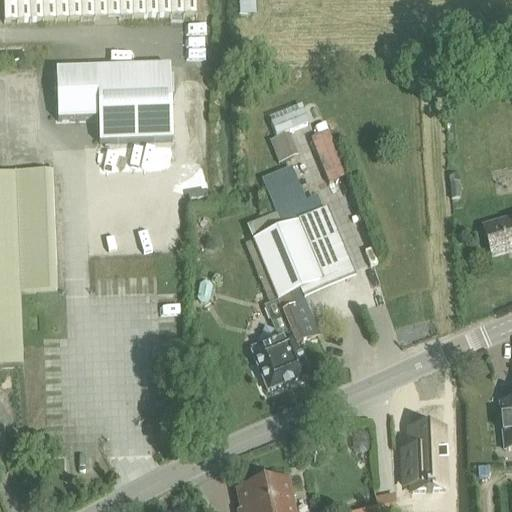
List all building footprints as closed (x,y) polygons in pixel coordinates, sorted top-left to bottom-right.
[(3,0),(4,24),(196,18),(195,0),(3,0)] [(236,0),(236,12),(256,13),(256,0),(236,0)] [(170,69),(55,73),(57,123),(98,122),(99,146),(172,143),(170,69)] [(29,74),(9,74),(10,84),(29,83),(29,74)] [(282,231),(252,244),(277,304),(300,294),(351,272),(326,212),(322,214),(317,203),(307,207),(291,169),(261,182),(282,231)] [(50,172),(0,173),(0,356),(19,356),(17,294),(54,293),(50,172)] [(511,220),(483,230),(492,259),(511,252),(511,220)] [(266,348),(251,354),(267,393),(308,376),(296,348),(319,339),(304,304),(300,294),(277,304),(289,332),(276,337),(274,334),(270,331),(266,332),(262,335),(261,339),(261,343),(264,347),(266,348)] [(511,404),(500,406),(504,452),(511,451),(511,404)] [(413,453),(405,453),(406,486),(414,486),(414,492),(448,491),(446,431),(412,432),(413,453)] [(240,511),(238,511),(293,511),(288,482),(236,493),(240,511)]
